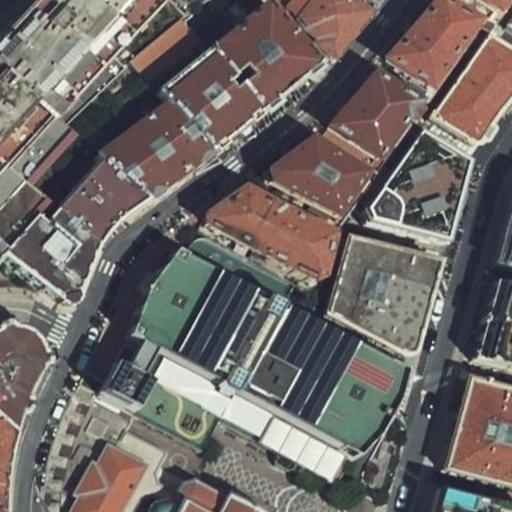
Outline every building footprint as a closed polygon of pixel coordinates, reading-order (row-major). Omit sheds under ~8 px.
[(123,49),(171,0),(45,0),(0,48),(0,248),(4,252),(34,221),(50,205),(34,190),(87,136),(75,124),(135,62),(136,62),(133,59),(123,49)] [(333,60),(371,11),(357,0),(278,0),(299,27),(315,42),(312,46),(331,60),(333,60)] [(496,32),(457,0),(420,0),(369,63),(379,71),(430,112),(465,69),(489,40),(496,32)] [(511,3),(511,0),(457,0),(496,32),(511,3)] [(211,50),(260,113),(317,65),(267,3),(235,30),(211,50)] [(200,38),(184,17),(133,59),(136,62),(135,62),(149,79),(200,38)] [(227,22),(203,41),(211,50),(235,30),(227,22)] [(511,56),(489,40),(465,69),(433,120),(477,144),(511,101),(511,56)] [(160,92),(210,154),(260,113),(211,50),(160,92)] [(430,112),(379,71),(333,128),(384,169),(430,112)] [(140,109),(148,119),(93,158),(98,162),(146,200),(210,154),(160,92),(140,109)] [(384,169),(333,128),(267,177),(343,220),(384,169)] [(447,246),(468,160),(424,136),(364,217),(369,228),(447,246)] [(56,212),(97,247),(101,241),(109,230),(119,220),(146,200),(98,162),(56,212)] [(339,236),(253,186),(189,223),(206,233),(244,257),(297,280),(318,289),(327,281),(339,236)] [(511,191),(489,270),(511,277),(511,191)] [(43,227),(34,221),(4,252),(2,256),(61,301),(78,295),(97,247),(56,212),(43,227)] [(187,254),(175,252),(151,285),(136,313),(129,334),(142,341),(128,370),(116,363),(98,397),(140,418),(157,388),(145,380),(157,357),(269,421),(260,448),(336,488),(347,460),(365,468),(386,436),(395,416),(391,406),(396,392),(401,375),(286,312),(297,280),(244,257),(206,233),(187,254)] [(443,264),(348,239),(327,313),(414,359),(421,353),(443,264)] [(511,291),(491,285),(464,370),(511,384),(511,291)] [(0,421),(16,435),(21,417),(42,369),(43,361),(42,353),(39,345),(35,337),(30,333),(23,329),(16,328),(9,328),(2,329),(0,330),(0,421)] [(511,401),(461,389),(437,483),(511,501),(511,401)] [(4,511),(11,456),(16,435),(0,421),(0,511),(4,511)] [(163,453),(123,432),(120,449),(103,441),(63,511),(133,511),(145,491),(163,453)] [(150,511),(264,511),(232,491),(226,501),(191,482),(177,492),(173,504),(164,504),(152,506),(150,511)] [(511,511),(511,509),(437,487),(429,511),(511,511)]
